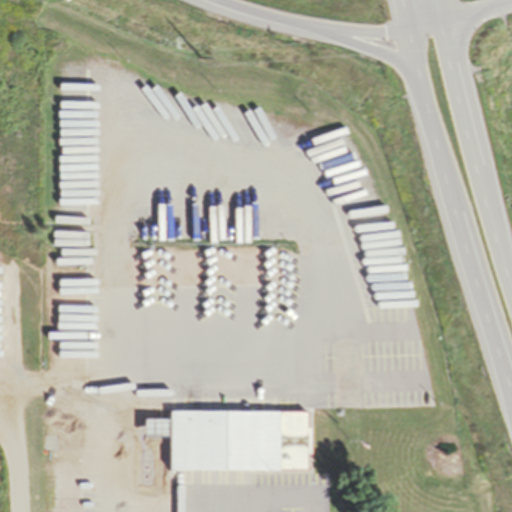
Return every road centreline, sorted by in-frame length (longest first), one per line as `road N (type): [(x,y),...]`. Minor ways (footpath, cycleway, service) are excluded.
road 1 (primary): [(418,75),(511,396)]
road 2 (primary): [(511,304),(432,19)]
